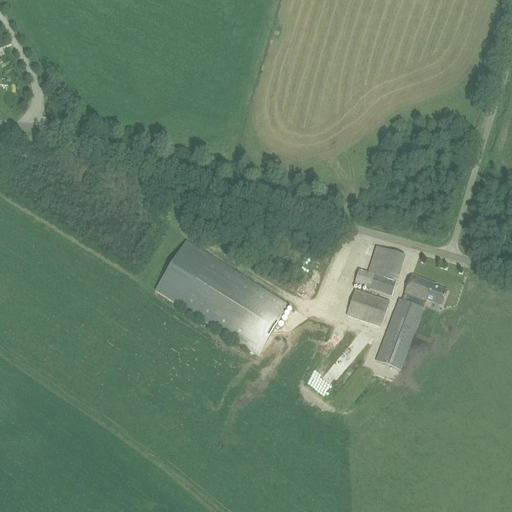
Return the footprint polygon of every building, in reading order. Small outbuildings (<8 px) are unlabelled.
[(289,307),(210,257),(186,242),(156,291),(258,356),(289,307)] [(354,285),(392,297),(405,258),(377,248),(368,274),(359,271),(354,285)] [(412,276),(402,301),(423,310),(427,300),(442,305),(447,291),(435,287),(435,285),(412,276)] [(380,327),(389,302),(356,291),(347,316),(380,327)] [(400,372),(423,310),(402,301),(400,301),(376,363),(400,372)] [(337,345),(325,364),(329,366),(341,348),(337,345)] [(353,366),(350,354),(341,356),(344,369),(353,366)] [(349,389),(344,398),(350,402),(355,394),(349,389)]
